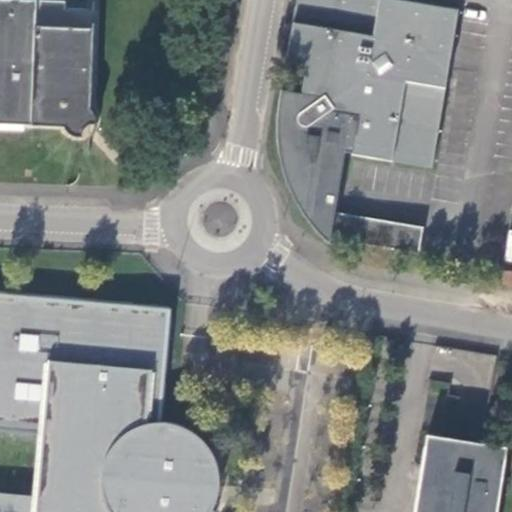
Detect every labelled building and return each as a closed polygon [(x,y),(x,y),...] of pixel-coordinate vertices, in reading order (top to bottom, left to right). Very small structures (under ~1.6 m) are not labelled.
[(0,0),(0,125),(60,129),(69,138),(80,138),(80,131),(94,120),(89,107),(94,11),(64,10),(64,3),(0,0)] [(295,0),(285,63),(304,66),(300,94),(321,98),(297,115),(298,122),(305,126),(329,111),(326,131),(354,136),(351,154),(430,168),(444,78),(456,10),(396,0),(295,0)] [(321,98),(300,94),(281,91),(277,124),(277,140),(279,155),(285,178),(294,200),(305,217),(316,231),(330,244),(331,240),(335,213),(345,154),(345,151),(351,151),(354,136),(326,131),(329,111),(305,126),(298,122),(297,115),(321,98)] [(423,228),(335,213),(331,240),(419,254),(423,228)] [(511,286),(511,275),(504,274),(502,285),(511,286)] [(173,424),(157,423),(166,318),(165,312),(159,308),(0,292),(0,430),(42,435),(36,500),(0,496),(0,511),(206,511),(208,509),(214,492),(215,480),(213,470),(211,460),(202,444),(193,435),(182,428),(173,424)] [(415,511),(496,511),(507,448),(483,444),(465,441),(427,435),(415,511)]
